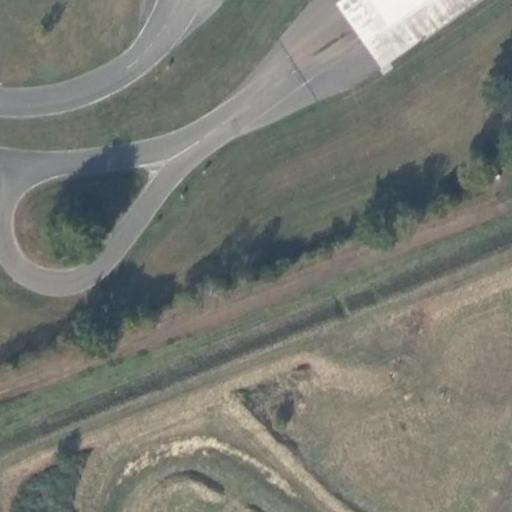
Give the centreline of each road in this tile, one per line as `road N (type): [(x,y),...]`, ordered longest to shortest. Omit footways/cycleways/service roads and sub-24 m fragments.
road 1 (unclassified): [(12,167),(3,243),(21,271),(52,284),(80,284),(113,253),(161,184),(223,125)]
road 2 (unclassified): [(0,102),(59,100),(106,84),(163,32),(181,0)]
road 3 (unclassified): [(223,125),(401,0)]
road 4 (unclassified): [(12,167),(162,146),(223,125)]
